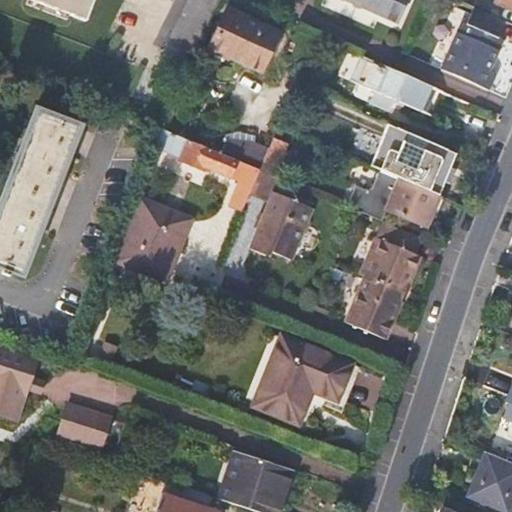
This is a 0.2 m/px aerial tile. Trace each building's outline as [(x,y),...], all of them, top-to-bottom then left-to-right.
[(28,0),(84,22),(92,0),(28,0)] [(342,0),(398,24),(408,0),(342,0)] [(511,0),(496,0),(495,3),(511,10),(511,0)] [(496,19),(473,8),(465,25),(460,22),(439,69),(486,90),(493,74),(487,71),(501,40),(497,39),(504,23),(496,19)] [(227,11),(209,48),(258,71),(276,36),(227,11)] [(289,60),(303,66),(314,43),(316,37),(302,31),(298,30),(291,44),(295,45),(289,60)] [(395,72),(361,57),(350,82),(374,93),(369,104),(389,113),(394,102),(422,113),(433,89),(395,72)] [(35,109),(0,199),(0,268),(21,277),(80,125),(35,109)] [(386,124),(381,137),(444,165),(446,167),(446,169),(444,175),(446,176),(455,154),(386,124)] [(156,128),(149,145),(181,159),(181,161),(202,170),(205,167),(238,181),(228,205),(242,211),(249,196),(259,171),(243,164),(220,154),(156,128)] [(243,164),(252,143),(253,144),(253,138),(238,133),(226,135),(224,141),(225,141),(220,154),(243,164)] [(381,137),(370,167),(378,171),(438,197),(446,176),(444,175),(446,169),(446,167),(444,165),(381,137)] [(268,150),(259,171),(264,173),(268,164),(286,171),(295,150),(272,140),(268,150)] [(252,143),(243,164),(259,171),(268,150),(253,144),(252,143)] [(259,171),(249,196),(267,204),(249,250),(269,259),(270,254),(289,262),(310,209),(291,201),(289,205),(270,197),(272,193),(278,179),(264,173),(259,171)] [(352,210),(381,222),(386,210),(424,226),(429,215),(435,217),(443,199),(438,197),(378,171),(371,188),(363,190),(354,186),(345,207),(352,210)] [(141,199),(115,260),(164,281),(190,220),(141,199)] [(387,225),(381,222),(375,239),(380,241),(387,225)] [(385,341),(401,303),(395,300),(398,293),(402,285),(408,288),(420,259),(414,257),(422,239),(387,225),(380,241),(375,239),(374,242),(362,271),(360,275),(365,278),(363,281),(353,307),(345,324),(385,341)] [(401,303),(408,288),(402,285),(398,293),(395,300),(401,303)] [(280,338),(251,406),(296,424),(310,391),(334,401),(349,365),(280,338)] [(0,416),(9,420),(14,403),(20,404),(25,389),(15,386),(18,375),(22,376),(28,360),(0,350),(0,416)] [(511,382),(504,402),(507,403),(501,418),(511,422),(511,382)] [(66,405),(55,435),(98,450),(108,420),(66,405)] [(511,492),(511,464),(481,452),(463,495),(504,511),(511,492)] [(241,481),(248,459),(241,457),(233,479),(241,481)] [(277,511),(289,473),(248,459),(241,481),(233,479),(225,503),(252,511),(277,511)] [(179,488),(138,475),(135,487),(161,496),(154,511),(210,511),(175,501),(179,488)]
